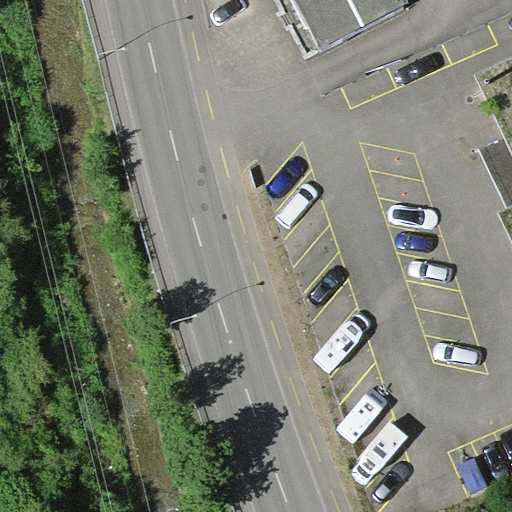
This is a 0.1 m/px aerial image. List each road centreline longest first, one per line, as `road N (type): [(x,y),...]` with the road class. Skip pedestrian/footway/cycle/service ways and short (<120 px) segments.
road 1 (secondary): [(140,0),(200,241),(291,511)]
road 2 (unknown): [(213,117),(402,33),(454,0)]
